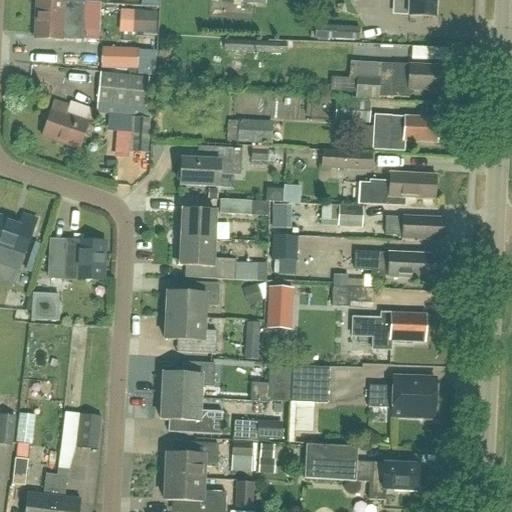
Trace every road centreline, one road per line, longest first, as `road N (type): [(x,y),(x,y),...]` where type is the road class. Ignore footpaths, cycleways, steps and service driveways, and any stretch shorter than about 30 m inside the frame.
road 1 (residential): [(110,511),(126,223),(108,201),(0,159)]
road 2 (unclassified): [(479,511),(494,221)]
road 3 (unclassified): [(494,221),(504,0)]
